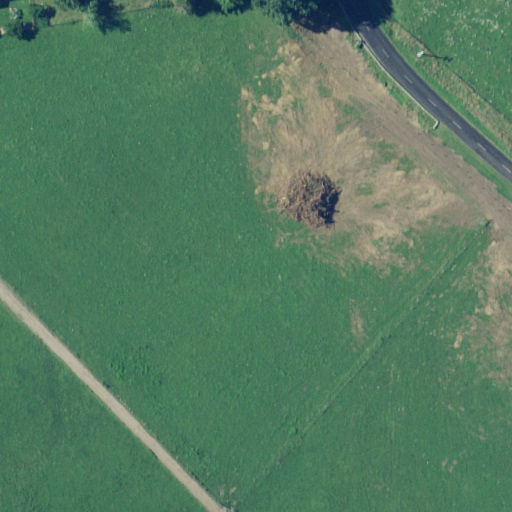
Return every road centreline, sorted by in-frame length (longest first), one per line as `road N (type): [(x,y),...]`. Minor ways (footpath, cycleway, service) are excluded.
road 1 (track): [(0,286),(218,511)]
road 2 (unclassified): [(352,0),(409,81),(511,172)]
